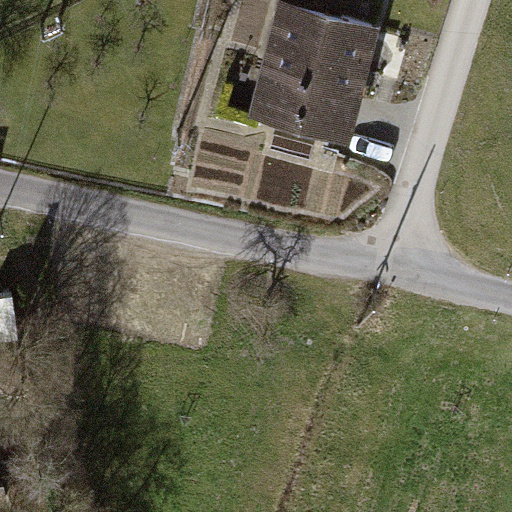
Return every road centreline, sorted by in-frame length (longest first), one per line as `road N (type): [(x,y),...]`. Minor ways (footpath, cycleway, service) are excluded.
road 1 (unclassified): [(0,186),(511,294)]
road 2 (track): [(394,269),(475,0)]
